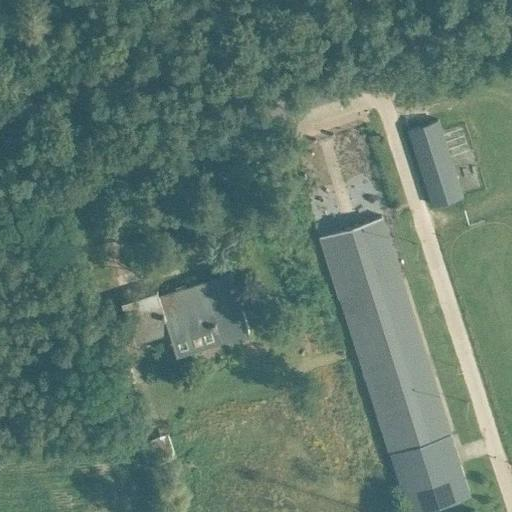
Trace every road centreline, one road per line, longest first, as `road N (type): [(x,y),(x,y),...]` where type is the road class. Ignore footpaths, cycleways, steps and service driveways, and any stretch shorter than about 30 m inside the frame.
road 1 (unclassified): [(376,78),(511,499)]
road 2 (unclassified): [(0,201),(376,78)]
road 3 (unclassified): [(376,78),(511,34)]
